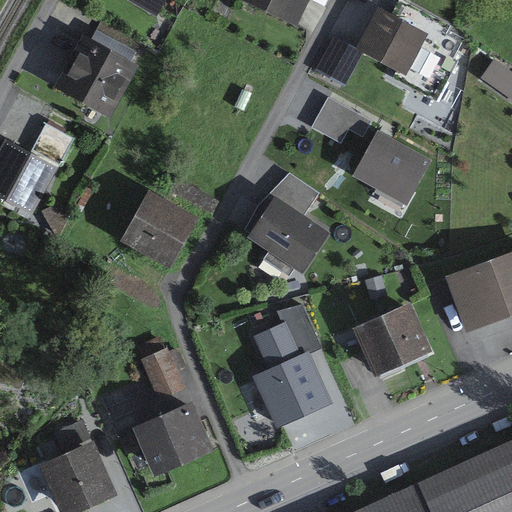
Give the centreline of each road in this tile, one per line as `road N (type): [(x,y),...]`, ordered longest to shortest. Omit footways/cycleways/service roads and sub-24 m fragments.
road 1 (residential): [(250,501),(175,302),(338,0)]
road 2 (primary): [(250,501),(511,386)]
